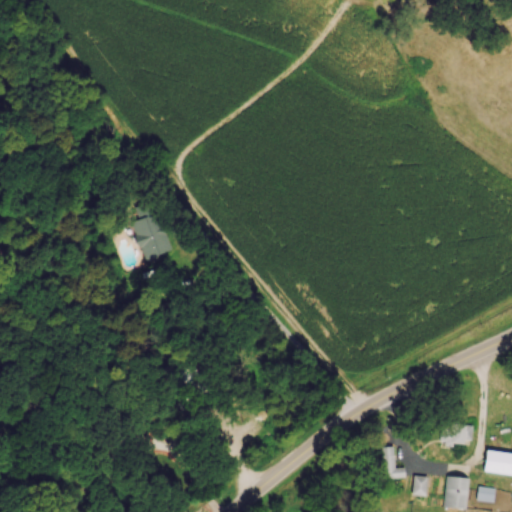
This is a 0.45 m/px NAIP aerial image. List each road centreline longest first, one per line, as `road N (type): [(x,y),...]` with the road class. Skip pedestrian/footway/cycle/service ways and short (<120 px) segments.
road 1 (tertiary): [(511,337),(356,415),(232,511)]
road 2 (residential): [(217,511),(113,352),(0,274)]
